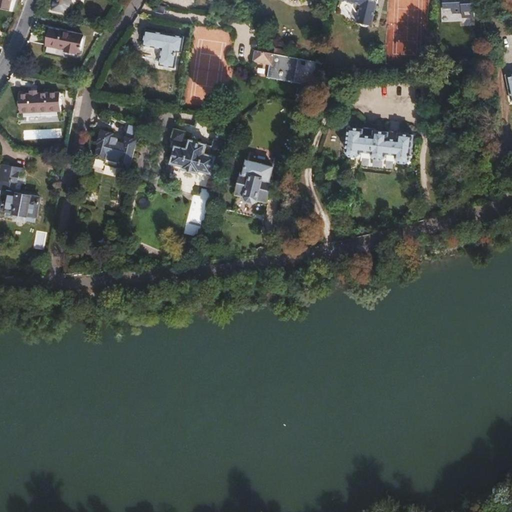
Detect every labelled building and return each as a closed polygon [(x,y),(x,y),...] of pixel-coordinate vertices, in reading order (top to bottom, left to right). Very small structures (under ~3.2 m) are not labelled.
[(0,0),(0,9),(7,11),(9,0),(0,0)] [(52,0),(50,9),(65,12),(68,0),(52,0)] [(340,0),(353,3),(352,6),(356,12),(359,13),(357,22),(358,22),(368,25),(374,2),(372,0),(340,0)] [(443,0),(443,10),(451,10),(451,14),(460,14),(461,19),(473,19),(473,3),(476,3),(476,0),(443,0)] [(164,5),(154,3),(153,13),(162,15),(164,5)] [(49,30),(46,46),(64,50),(64,52),(75,55),(76,53),(78,53),(81,37),(49,30)] [(151,30),(148,44),(166,48),(163,63),(179,66),(182,50),(178,50),(181,35),(151,30)] [(296,59),(255,51),(252,61),(268,65),(266,78),(291,83),(296,59)] [(56,92),(18,99),(21,118),(59,110),(56,92)] [(293,133),(299,134),(303,120),(296,119),(293,133)] [(118,169),(129,172),(132,160),(135,147),(140,129),(127,125),(123,138),(123,140),(124,140),(122,148),(116,146),(116,145),(117,143),(117,141),(115,140),(113,139),(114,135),(103,132),(100,135),(97,146),(98,147),(94,161),(105,164),(104,168),(118,172),(118,169)] [(349,128),(346,153),(349,157),(354,158),(359,155),(361,152),(370,154),(371,156),(374,161),(379,161),(384,158),(385,156),(396,157),(396,159),(399,164),(405,165),(410,161),(413,137),(398,135),(398,132),(388,131),(388,133),(373,131),(373,129),(363,127),(363,130),(349,128)] [(171,147),(174,148),(174,146),(186,150),(189,140),(184,139),(186,132),(178,130),(174,129),(171,141),(172,142),(171,147)] [(214,158),(214,159),(219,160),(220,154),(222,154),(226,142),(214,139),(212,147),(206,145),(203,154),(214,158)] [(174,146),(174,148),(170,164),(182,167),(181,170),(198,175),(199,172),(210,175),(214,159),(214,158),(203,154),(206,145),(200,143),(195,142),(189,140),(186,150),(174,146)] [(242,173),(237,193),(232,212),(252,217),(253,213),(264,216),(267,204),(264,202),(264,200),(266,199),(268,189),(270,180),(268,180),(272,167),(247,161),(244,173),(242,173)] [(4,166),(2,171),(24,176),(25,171),(4,166)] [(24,176),(2,171),(0,180),(3,181),(0,194),(0,209),(7,211),(16,214),(15,220),(14,221),(24,223),(24,221),(26,216),(35,218),(40,199),(37,199),(16,194),(19,181),(23,181),(24,176)] [(16,194),(37,199),(38,194),(22,191),(23,185),(26,185),(29,176),(24,176),(23,181),(19,181),(16,194)] [(16,214),(7,211),(5,218),(15,220),(16,214)] [(196,238),(206,241),(208,233),(198,231),(196,238)] [(70,261),(67,264),(67,268),(70,270),(77,270),(80,268),(79,263),(77,261),(70,261)]
